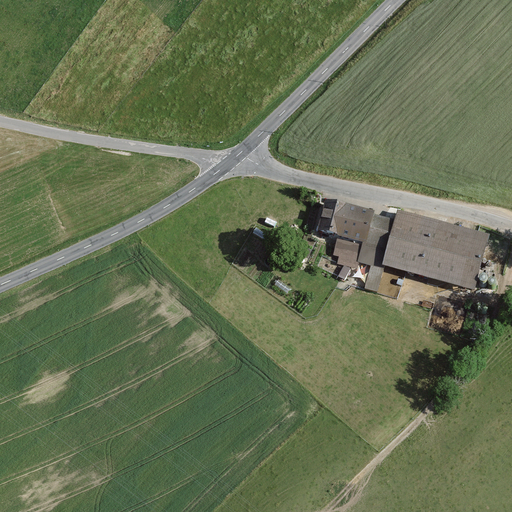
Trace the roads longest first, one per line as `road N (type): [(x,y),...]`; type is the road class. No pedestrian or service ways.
road 1 (unclassified): [(231,162),(511,226)]
road 2 (tertiary): [(231,162),(153,215),(0,285)]
road 3 (unclassified): [(0,123),(231,162)]
road 4 (tertiary): [(397,0),(231,162)]
